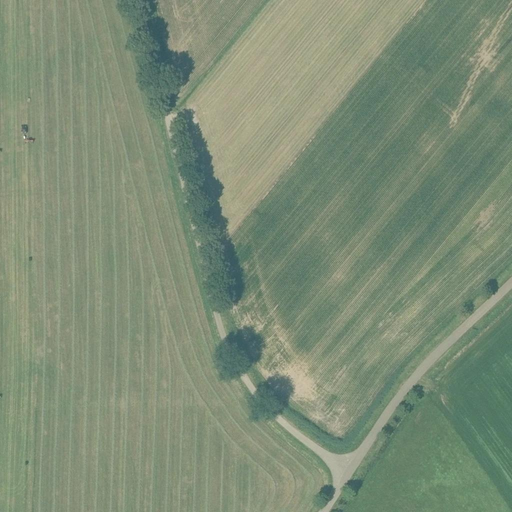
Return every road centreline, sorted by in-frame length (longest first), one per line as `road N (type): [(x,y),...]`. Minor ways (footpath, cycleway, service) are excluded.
road 1 (unclassified): [(350,470),(273,413),(225,345),(137,0)]
road 2 (tertiary): [(350,470),(402,386),(511,279)]
